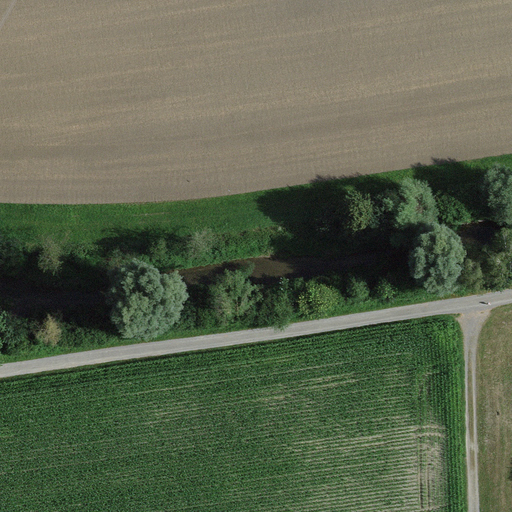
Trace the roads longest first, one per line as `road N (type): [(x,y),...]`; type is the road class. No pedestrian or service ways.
road 1 (track): [(511,299),(0,372)]
road 2 (track): [(471,305),(476,511)]
